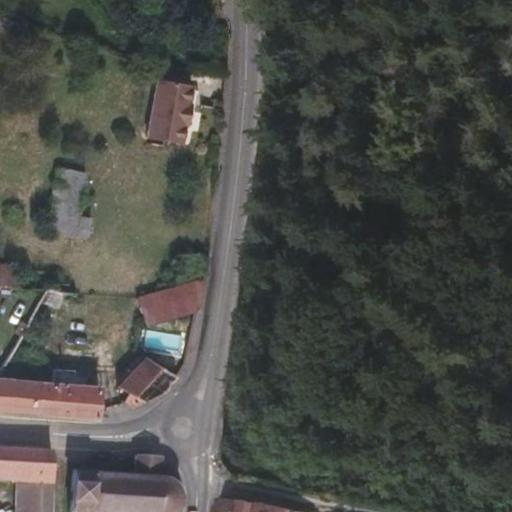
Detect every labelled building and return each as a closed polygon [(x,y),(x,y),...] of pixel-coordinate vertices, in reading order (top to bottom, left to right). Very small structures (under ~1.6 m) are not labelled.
[(194,123),(197,102),(195,101),(198,82),(192,81),(196,66),(166,62),(154,137),(189,142),(191,123),(194,123)] [(85,232),(95,171),(65,165),(55,227),(85,232)] [(26,285),(27,265),(0,262),(0,282),(7,283),(26,285)] [(204,301),(208,278),(150,295),(150,301),(124,308),(130,320),(177,307),(204,301)] [(195,353),(204,301),(177,307),(130,320),(129,381),(157,354),(188,366),(195,353)] [(163,392),(181,376),(188,366),(157,354),(129,381),(128,382),(148,401),(163,392)] [(107,412),(108,385),(86,382),(87,368),(62,365),(61,381),(1,375),(0,378),(0,406),(81,413),(107,412)] [(58,511),(60,449),(22,446),(0,444),(0,477),(26,479),(25,511),(58,511)] [(183,511),(186,503),(187,492),(182,484),(174,477),(165,474),(167,455),(142,453),(141,473),(131,473),(130,469),(125,469),(124,472),(109,472),(109,468),(103,468),(102,470),(88,470),(88,467),(81,467),(76,511),(183,511)] [(248,511),(251,494),(235,491),(226,496),(224,511),(233,511),(234,508),(248,511)] [(277,511),(280,500),(251,494),(248,511),(277,511)] [(302,511),(304,505),(280,500),(277,511),(302,511)]
